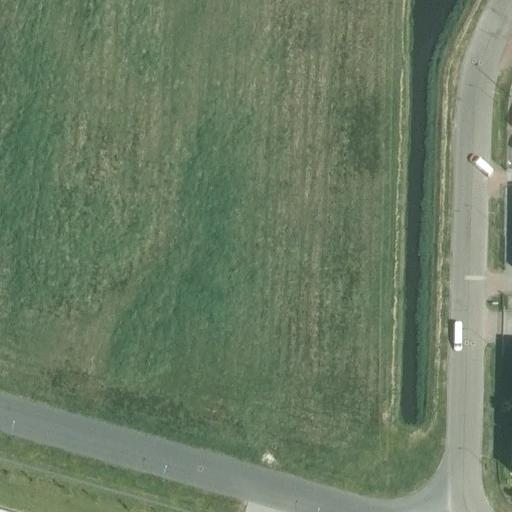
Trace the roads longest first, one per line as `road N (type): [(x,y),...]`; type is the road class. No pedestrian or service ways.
road 1 (unclassified): [(508,0),(475,62),(464,425),(453,511)]
road 2 (unclassified): [(361,511),(0,409)]
